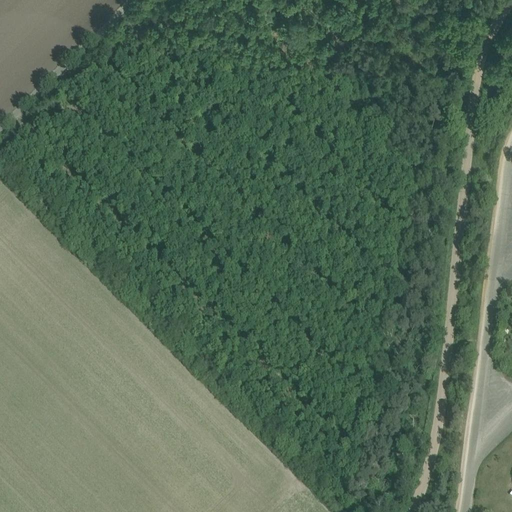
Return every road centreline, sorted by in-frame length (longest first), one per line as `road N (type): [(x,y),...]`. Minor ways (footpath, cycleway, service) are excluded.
road 1 (unknown): [(511,11),(492,49),(468,167),(446,388),(418,511)]
road 2 (unclassified): [(130,0),(0,131)]
road 3 (unclassified): [(478,411),(497,249)]
